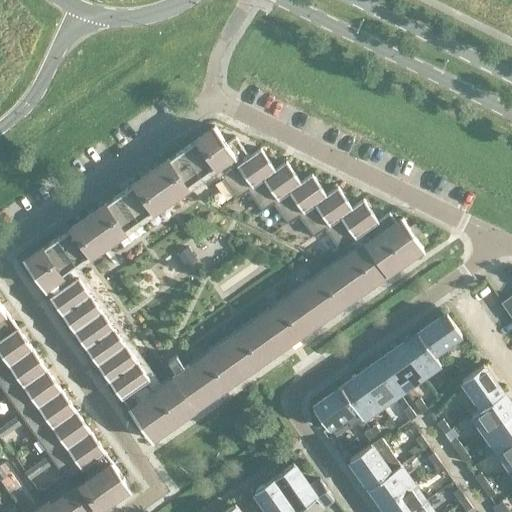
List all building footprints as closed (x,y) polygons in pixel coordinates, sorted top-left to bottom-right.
[(215,126),(183,148),(202,175),(218,164),(218,163),(233,152),(241,163),(250,156),(250,155),(236,136),(227,142),(215,125),(214,126),(215,126)] [(202,175),(183,148),(60,235),(61,236),(60,237),(78,263),(72,266),(44,286),(98,363),(122,397),(155,373),(81,268),(105,251),(114,264),(119,261),(110,247),(204,181),(207,186),(222,175),(225,173),(218,164),(202,175)] [(261,148),(250,155),(250,156),(241,163),(225,174),(225,173),(222,175),(238,197),(249,190),(248,189),(276,169),(276,168),(261,148)] [(218,163),(218,164),(225,173),(225,174),(241,163),(233,152),(218,163)] [(287,160),(276,168),(276,169),(248,189),(249,190),(263,210),(274,202),(274,201),(302,182),(301,181),(287,160)] [(313,173),(301,181),(302,182),(274,201),(274,202),(289,223),(300,215),(300,214),(328,194),(327,194),(313,173)] [(338,186),(327,194),(328,194),(300,214),(300,215),(315,236),(326,228),(325,227),(353,207),(353,206),(338,186)] [(364,198),(353,206),(353,207),(325,227),(326,228),(340,248),(341,248),(354,239),(354,238),(379,220),(379,219),(364,198)] [(390,212),(379,219),(379,220),(354,238),(354,239),(361,249),(370,243),(398,223),(397,222),(390,212)] [(402,219),(397,222),(398,223),(370,243),(389,270),(422,247),(423,247),(424,247),(403,217),(402,218),(402,219)] [(61,236),(60,235),(26,259),(26,258),(25,259),(44,286),(72,266),(78,263),(60,237),(61,236)] [(361,249),(354,239),(341,248),(344,252),(184,365),(177,355),(169,360),(176,371),(161,382),(155,373),(122,397),(151,439),(152,438),(152,437),(161,431),(389,270),(370,243),(361,249)] [(187,246),(177,254),(186,267),(197,259),(187,246)] [(511,295),(503,302),(511,314),(511,295)] [(0,371),(33,348),(5,308),(0,311),(0,371)] [(447,311),(419,331),(434,353),(435,352),(462,333),(447,311)] [(434,353),(419,331),(401,344),(423,375),(441,362),(435,352),(434,353)] [(423,375),(401,344),(383,357),(405,388),(423,375)] [(48,369),(33,348),(0,371),(0,384),(9,396),(48,369)] [(400,391),(378,360),(359,373),(381,404),(400,391)] [(453,362),(448,367),(458,376),(462,370),(453,362)] [(504,392),(484,363),(463,378),(482,406),(483,407),(504,392)] [(458,376),(448,367),(443,373),(453,381),(458,376)] [(62,389),(48,369),(9,396),(23,417),(62,389)] [(381,404),(359,373),(342,386),(357,407),(356,408),(363,417),(381,404)] [(357,407),(342,386),(313,406),(328,427),(356,408),(357,407)] [(77,410),(62,389),(23,417),(38,437),(77,410)] [(511,412),(511,403),(504,392),(483,407),(482,406),(473,413),(485,431),(511,412)] [(420,397),(415,401),(422,412),(428,408),(420,397)] [(417,416),(409,405),(403,409),(411,420),(417,416)] [(91,430),(77,410),(38,437),(52,458),(91,430)] [(511,439),(511,412),(485,431),(498,449),(511,439)] [(21,423),(16,417),(7,424),(11,430),(21,423)] [(443,418),(437,422),(445,433),(451,429),(443,418)] [(7,424),(0,428),(0,435),(1,437),(11,430),(7,424)] [(376,424),(370,428),(377,439),(383,435),(376,424)] [(377,439),(370,428),(364,432),(372,443),(377,439)] [(106,451),(91,430),(52,458),(67,479),(85,467),(84,466),(106,451)] [(429,444),(421,434),(415,438),(423,448),(429,444)] [(456,437),(450,441),(458,451),(464,447),(456,437)] [(511,465),(511,439),(498,449),(510,467),(511,465)] [(391,471),(372,443),(350,458),(370,486),(392,471),(391,471)] [(471,457),(464,447),(458,451),(465,461),(471,457)] [(130,486),(106,451),(84,466),(85,467),(92,477),(93,476),(109,500),(129,486),(129,487),(130,486)] [(442,462),(434,452),(428,456),(436,467),(442,462)] [(50,464),(45,458),(36,465),(40,471),(50,464)] [(294,462),(274,476),(298,509),(316,496),(323,506),(334,498),(320,478),(310,485),(294,462)] [(449,473),(442,462),(436,467),(443,477),(449,473)] [(401,464),(391,471),(392,471),(370,486),(383,504),(414,482),(401,464)] [(40,471),(36,465),(26,472),(30,478),(40,471)] [(481,472),(475,476),(483,486),(489,482),(481,472)] [(93,476),(92,477),(83,484),(99,507),(109,500),(93,476)] [(293,511),(298,509),(274,476),(255,489),(270,511),(293,511)] [(408,511),(426,500),(414,482),(383,504),(388,511),(408,511)] [(496,492),(489,482),(483,486),(490,496),(496,492)] [(83,484),(51,506),(50,506),(54,511),(91,511),(99,507),(83,484)] [(466,498),(459,487),(453,491),(460,502),(466,498)] [(467,511),(474,508),(466,498),(460,502),(467,511)] [(434,511),(426,500),(408,511),(434,511)] [(49,503),(35,511),(54,511),(50,506),(51,506),(49,503)] [(241,511),(236,503),(223,511),(241,511)] [(495,509),(497,511),(510,511),(504,503),(495,509)]
